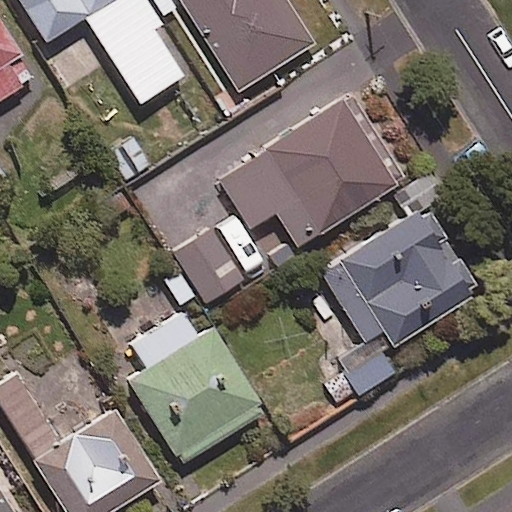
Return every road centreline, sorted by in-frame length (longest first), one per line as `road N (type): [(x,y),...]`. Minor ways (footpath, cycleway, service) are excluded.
road 1 (residential): [(344,511),(511,404)]
road 2 (residential): [(511,116),(438,0)]
